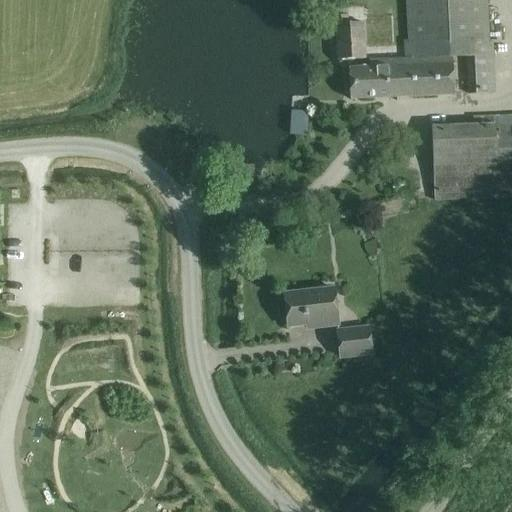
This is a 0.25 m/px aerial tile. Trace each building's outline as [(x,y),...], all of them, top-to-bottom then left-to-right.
[(493,43),(489,43),(487,0),(405,0),(407,45),(411,46),(408,54),(452,51),(452,44),(466,44),(467,93),(495,92),(493,43)] [(336,16),(338,60),(366,59),(364,21),(348,21),(348,15),(336,16)] [(349,68),(350,99),(454,94),(452,56),(370,59),(370,67),(349,68)] [(293,133),(309,133),(309,110),(294,110),(293,133)] [(473,125),(431,127),(435,200),(511,196),(511,115),(473,117),(473,125)] [(284,294),(288,326),(321,322),(322,326),(338,324),(334,288),(284,294)] [(338,331),(341,357),(371,354),(368,327),(338,331)]
